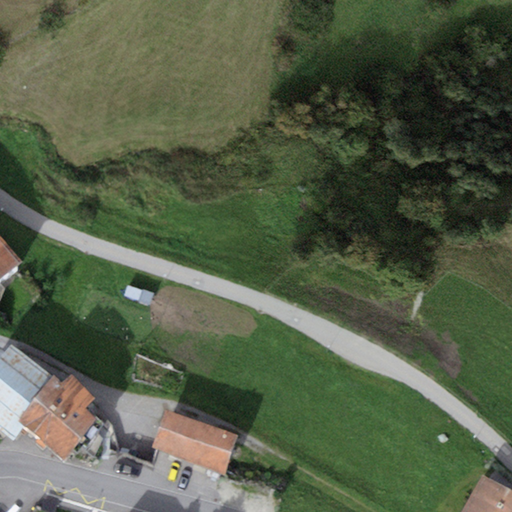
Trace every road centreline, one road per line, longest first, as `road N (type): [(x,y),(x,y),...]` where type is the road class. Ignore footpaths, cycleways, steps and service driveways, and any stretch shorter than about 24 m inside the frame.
road 1 (residential): [(511,466),(408,376),(241,288),(36,229),(0,200)]
road 2 (unclassified): [(186,511),(0,469)]
